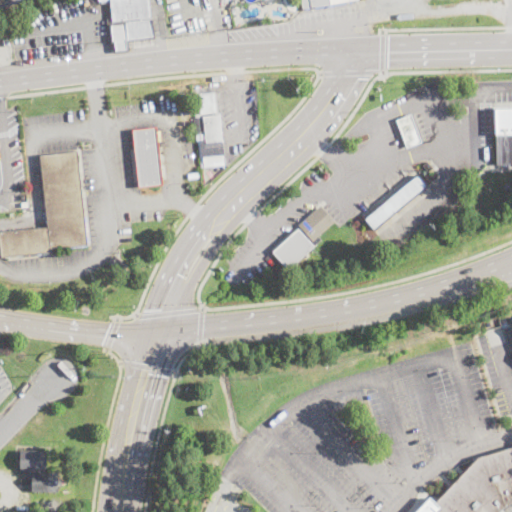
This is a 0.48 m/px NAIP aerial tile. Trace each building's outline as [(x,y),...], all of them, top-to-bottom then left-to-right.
[(128,40),(129,51),(114,52),(113,43),(110,43),(108,24),(113,23),(110,0),(148,0),(153,37),(128,40)] [(198,0),(205,22),(193,26),(194,29),(176,35),(167,7),(171,5),(169,0),(177,0),(178,2),(186,0),(198,0)] [(353,0),(302,9),(300,0),(353,0)] [(214,92),(216,111),(200,113),(198,93),(214,92)] [(511,164),(497,165),(497,136),(493,136),(493,107),(496,107),(496,102),(511,101),(511,164)] [(422,142),(408,148),(397,120),(411,114),(422,142)] [(220,115),(225,165),(204,167),(203,157),(202,157),(200,140),(201,140),(200,135),(196,135),(194,117),(220,115)] [(163,185),(139,187),(133,129),(157,127),(163,185)] [(51,253),(2,258),(0,240),(0,231),(47,227),(40,156),(77,152),(87,245),(51,249),(51,253)] [(428,187),(375,231),(365,219),(418,175),(428,187)] [(321,240),(289,270),(272,252),(300,227),(298,225),(320,205),(335,222),(318,237),(321,240)] [(511,503),(506,505),(499,511),(414,511),(428,497),(435,502),(476,456),(511,446),(511,503)] [(58,472),(57,492),(29,490),(30,469),(20,469),(21,450),(51,452),(50,471),(58,472)]
